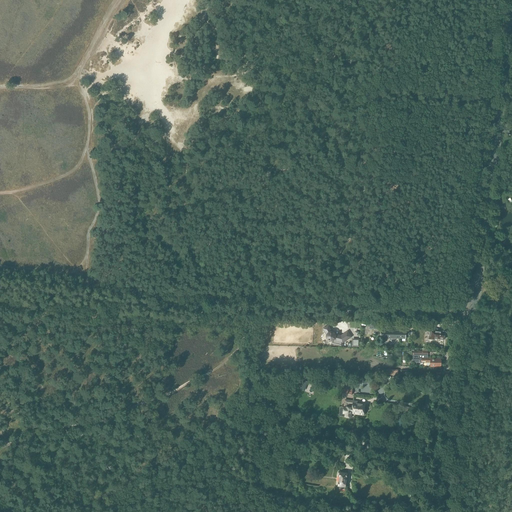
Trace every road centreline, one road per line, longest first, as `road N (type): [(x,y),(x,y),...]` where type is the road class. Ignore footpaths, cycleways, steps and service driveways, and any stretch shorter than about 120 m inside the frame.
road 1 (unclassified): [(472,313),(170,308),(0,285)]
road 2 (unknown): [(384,0),(374,29),(379,55),(368,89),(361,209),(337,255),(283,266),(255,287),(237,348)]
road 3 (secondary): [(472,313),(511,21)]
road 4 (unknown): [(237,348),(165,394),(0,448)]
road 5 (secondary): [(447,511),(472,313)]
road 6 (unknown): [(125,0),(81,80),(0,89)]
